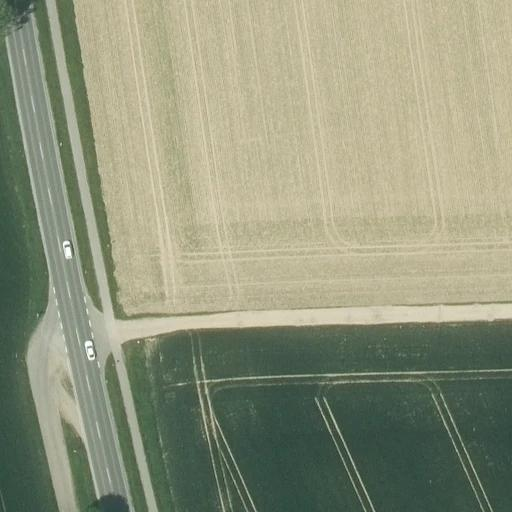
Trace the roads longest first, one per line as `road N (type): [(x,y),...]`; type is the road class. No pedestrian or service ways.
road 1 (secondary): [(116,511),(74,338),(16,0)]
road 2 (track): [(511,309),(183,323),(74,338)]
road 3 (track): [(70,511),(35,365),(46,346),(74,338)]
